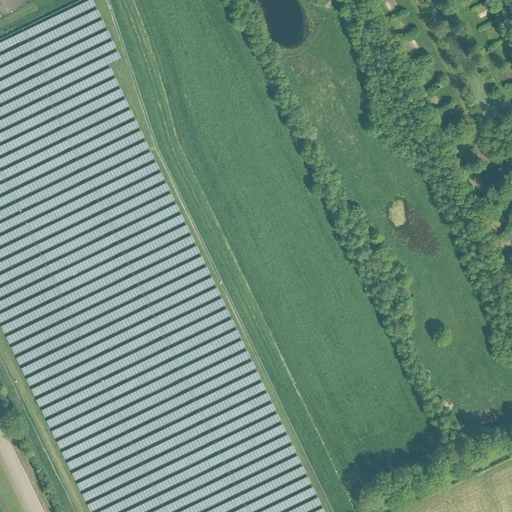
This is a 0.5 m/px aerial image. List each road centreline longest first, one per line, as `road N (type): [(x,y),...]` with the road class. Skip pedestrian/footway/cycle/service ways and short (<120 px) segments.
road 1 (track): [(511,159),(483,159),(414,0)]
road 2 (track): [(0,367),(70,511)]
